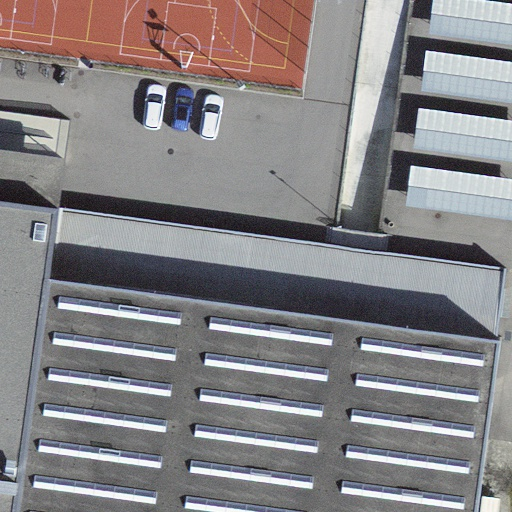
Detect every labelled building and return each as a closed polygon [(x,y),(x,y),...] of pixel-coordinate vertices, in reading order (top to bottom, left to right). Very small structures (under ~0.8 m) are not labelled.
[(511,7),(456,0),(434,0),(430,28),(511,39),(511,7)] [(511,65),(427,54),(423,86),(511,97),(511,65)] [(511,124),(419,112),(415,143),(511,156),(511,124)] [(511,182),(412,169),(408,201),(511,214),(511,182)] [(0,511),(16,511),(49,275),(58,206),(0,198),(0,511)] [(49,275),(16,511),(477,511),(501,336),(497,336),(506,267),(60,207),(58,206),(49,275)]
